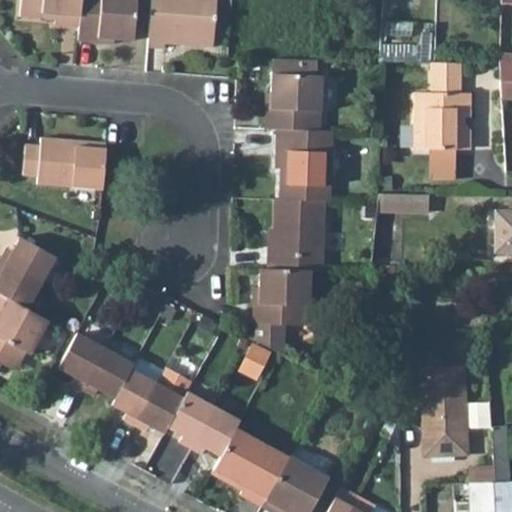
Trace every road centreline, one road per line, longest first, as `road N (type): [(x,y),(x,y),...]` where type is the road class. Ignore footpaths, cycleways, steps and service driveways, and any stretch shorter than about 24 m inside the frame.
road 1 (residential): [(177,248),(204,191),(204,139),(186,113),(158,99),(0,86)]
road 2 (residential): [(0,501),(19,511),(144,511),(0,432)]
